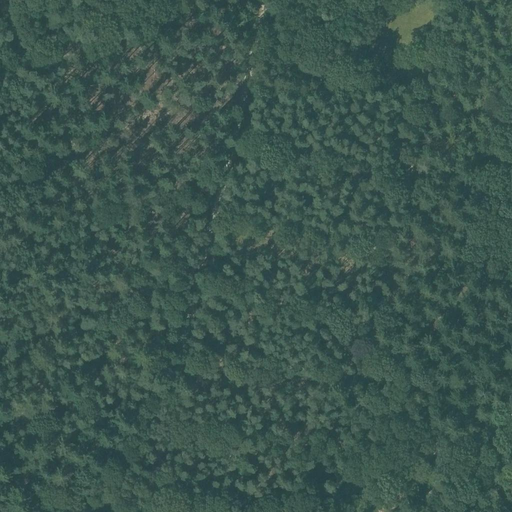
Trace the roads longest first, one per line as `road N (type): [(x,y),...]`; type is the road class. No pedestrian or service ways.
road 1 (track): [(265,0),(148,511)]
road 2 (track): [(511,415),(283,511)]
